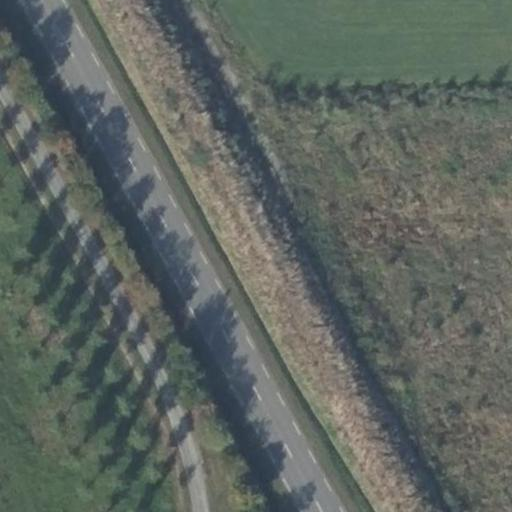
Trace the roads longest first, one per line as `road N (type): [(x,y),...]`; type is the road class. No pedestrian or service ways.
road 1 (primary): [(318,511),(39,0)]
road 2 (unclassified): [(202,511),(153,352),(0,81)]
